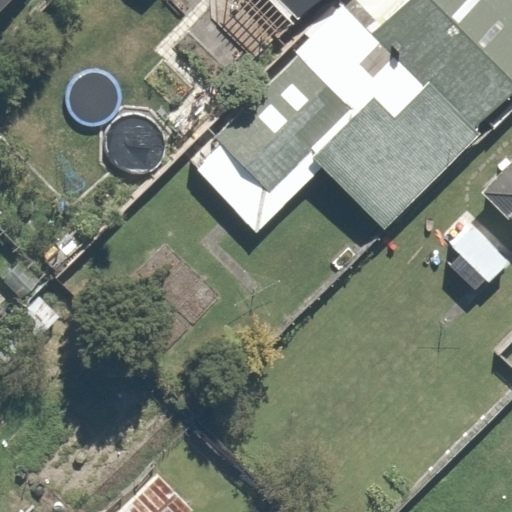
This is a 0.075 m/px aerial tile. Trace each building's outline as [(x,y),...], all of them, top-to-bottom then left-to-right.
[(246,230),(315,163),(368,217),(511,77),(511,0),(382,0),(362,20),(342,0),(325,0),(169,151),(246,230)] [(280,0),(297,15),(311,0),(280,0)] [(511,147),(469,189),(511,233),(511,147)] [(473,225),(441,254),(470,286),(502,257),(473,225)] [(511,330),(491,351),(511,372),(511,330)] [(187,511),(144,471),(104,511),(187,511)]
